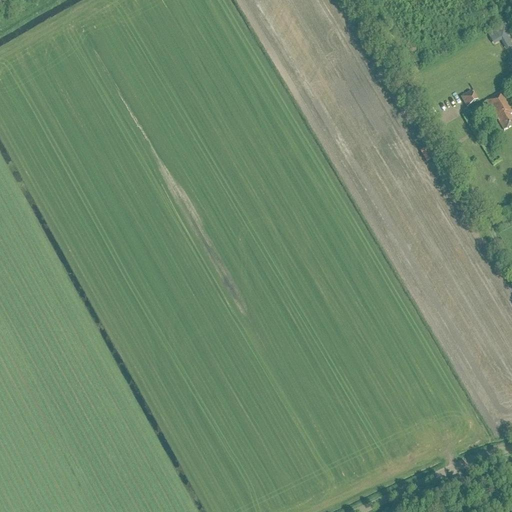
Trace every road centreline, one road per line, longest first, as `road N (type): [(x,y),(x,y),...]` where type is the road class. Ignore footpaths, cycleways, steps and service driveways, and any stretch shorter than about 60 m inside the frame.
road 1 (track): [(511,279),(421,120),(452,103)]
road 2 (unclassified): [(360,511),(511,451)]
